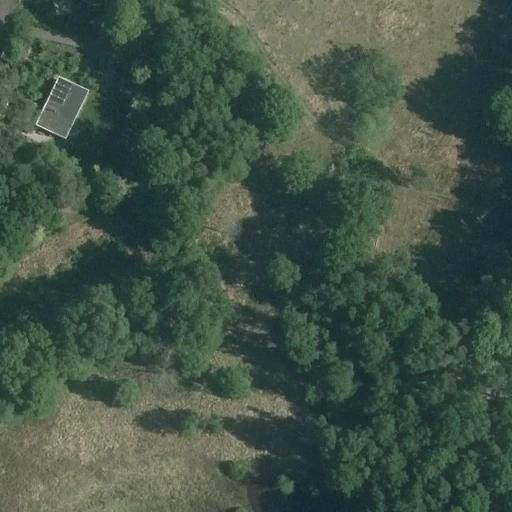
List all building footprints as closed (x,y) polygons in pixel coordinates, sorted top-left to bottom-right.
[(16,64),(6,58),(2,63),(13,69),(16,64)] [(120,80),(119,94),(131,95),(133,81),(120,80)] [(68,124),(84,94),(60,82),(45,113),(68,124)] [(23,109),(32,113),(35,108),(25,103),(23,109)] [(23,109),(14,127),(28,134),(37,116),(32,113),(23,109)] [(107,166),(99,174),(106,180),(113,172),(107,166)]
